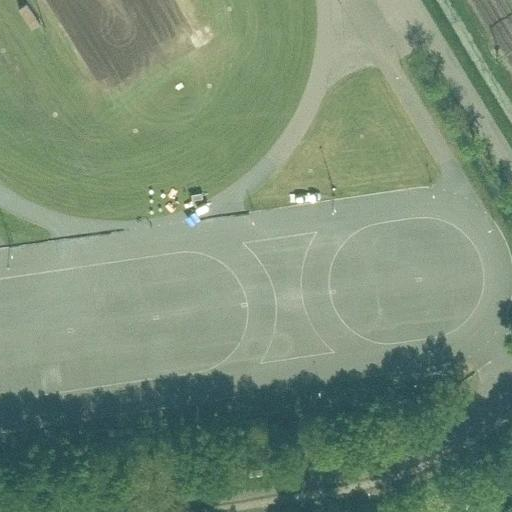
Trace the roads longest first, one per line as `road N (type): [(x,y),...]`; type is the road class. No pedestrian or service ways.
road 1 (unclassified): [(92,511),(396,458),(511,391)]
road 2 (unclassified): [(511,166),(410,0)]
